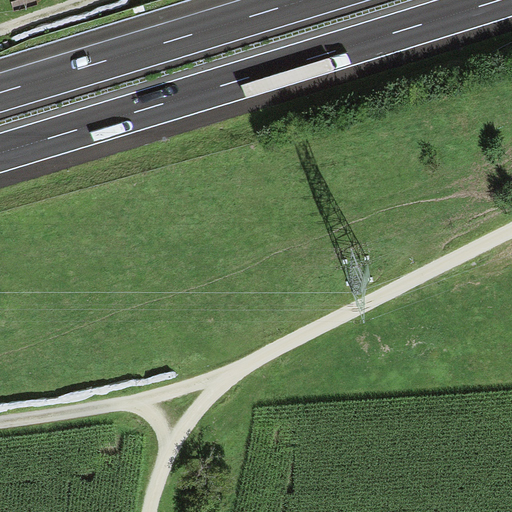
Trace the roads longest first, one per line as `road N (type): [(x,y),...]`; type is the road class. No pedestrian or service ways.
road 1 (motorway): [(0,152),(499,0)]
road 2 (track): [(150,511),(169,451),(229,376),(511,230)]
road 3 (motorway): [(303,0),(0,92)]
road 4 (track): [(0,421),(133,401),(229,376)]
